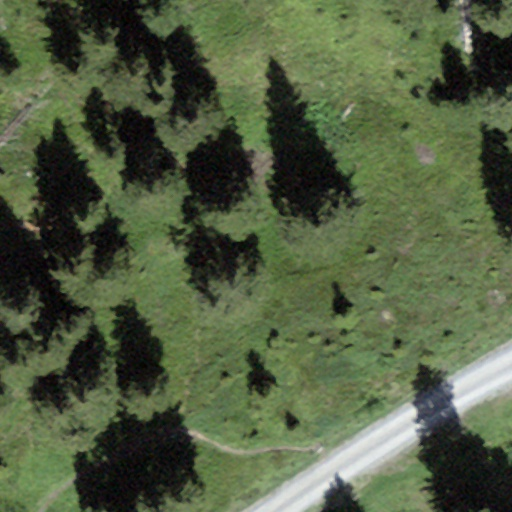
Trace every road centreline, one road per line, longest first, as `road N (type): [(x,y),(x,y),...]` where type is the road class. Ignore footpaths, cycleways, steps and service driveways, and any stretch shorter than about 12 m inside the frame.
road 1 (track): [(392,432),(277,511)]
road 2 (track): [(511,364),(392,432)]
